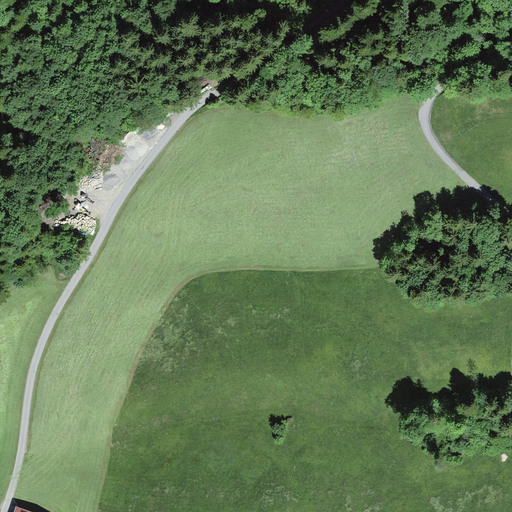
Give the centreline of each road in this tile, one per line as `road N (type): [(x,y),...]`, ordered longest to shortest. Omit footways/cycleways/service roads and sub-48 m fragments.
road 1 (track): [(3,511),(22,452),(33,370),(130,186),(195,106),(345,0)]
road 2 (unclassified): [(511,222),(436,148),(424,117),(444,79),(511,30)]
